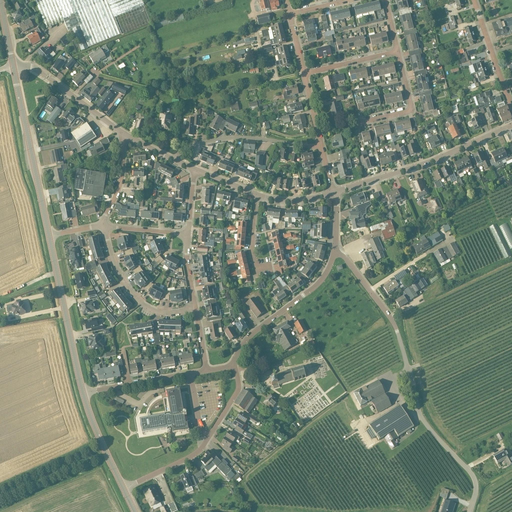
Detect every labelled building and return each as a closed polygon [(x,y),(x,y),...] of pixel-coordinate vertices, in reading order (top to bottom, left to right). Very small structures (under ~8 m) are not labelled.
[(88,48),(121,34),(122,35),(151,23),(141,0),(34,0),(46,29),(64,22),(68,31),(72,29),(81,52),(88,49),(88,48)] [(261,11),(269,9),(268,2),(267,0),(263,0),(259,1),(260,3),(259,3),(261,11)] [(268,2),(269,9),(270,11),(270,12),(277,10),(276,7),(279,7),(278,0),(274,1),(274,0),(269,1),(270,1),(268,2)] [(463,6),(461,0),(458,0),(455,1),(458,10),(462,9),(462,6),(463,6)] [(154,22),(155,28),(233,7),(231,1),(154,22)] [(407,2),(397,4),(398,12),(403,10),(404,13),(411,11),(410,4),(407,5),(407,2)] [(15,6),(18,11),(12,15),(15,21),(24,16),(24,15),(23,13),(22,13),(21,14),(19,12),(23,10),(19,3),(15,6)] [(372,4),(374,12),(380,10),(378,3),(372,4)] [(356,16),(362,15),(360,7),(354,9),(356,16)] [(342,12),(344,19),(350,18),(348,10),(342,12)] [(402,25),(412,22),(413,22),(411,15),(412,14),(411,11),(404,13),(405,16),(400,17),(402,25)] [(332,22),(338,21),(336,13),(330,15),(332,22)] [(448,18),(449,22),(449,23),(460,20),(458,13),(454,14),(455,17),(451,18),(451,17),(448,18)] [(269,14),(265,15),(256,17),(258,26),(271,23),(269,14)] [(21,21),(22,24),(19,26),(23,32),(33,27),(30,21),(32,20),(30,16),(21,21)] [(497,22),(493,23),(495,31),(511,26),(511,25),(511,18),(506,20),(505,19),(497,22)] [(460,20),(449,23),(448,23),(449,27),(448,27),(448,25),(445,26),(447,31),(449,30),(449,28),(450,28),(451,31),(456,29),(455,26),(462,24),(461,19),(460,20)] [(412,22),(402,25),(403,32),(408,31),(409,34),(416,32),(416,29),(413,29),(413,26),(413,25),(412,22)] [(272,33),(283,31),(282,25),(271,27),(272,33)] [(511,30),(511,26),(508,27),(495,31),(498,37),(504,35),(504,36),(511,34),(510,31),(511,30)] [(35,30),(37,32),(28,37),(32,45),(40,40),(39,37),(44,34),(43,32),(44,31),(42,27),(40,28),(40,27),(35,30)] [(467,37),(473,35),(471,28),(469,29),(469,27),(464,28),(467,37)] [(272,33),(273,39),(286,36),(285,33),(284,34),(283,31),(272,33)] [(380,33),(380,35),(382,44),(388,42),(387,39),(389,39),(388,33),(386,33),(383,34),(383,32),(380,33)] [(405,38),(407,45),(417,43),(416,39),(418,38),(417,35),(416,32),(409,34),(410,36),(405,38)] [(318,35),(315,35),(306,38),(308,43),(317,41),(316,38),(319,37),(318,35)] [(475,41),(473,35),(467,37),(470,46),(475,44),(474,42),(475,41)] [(287,39),(286,36),(273,39),(275,45),(286,43),(285,39),(287,39)] [(358,38),(360,47),(366,46),(364,41),(367,40),(366,36),(363,37),(358,38)] [(334,50),(332,42),(328,43),(329,47),(316,50),(318,58),(331,55),(330,51),(334,50)] [(417,43),(407,45),(408,52),(413,51),(414,54),(421,52),(419,42),(417,43)] [(272,52),(272,48),(271,45),(265,47),(265,46),(262,47),(263,54),(272,52)] [(277,55),(288,53),(287,49),(289,49),(288,46),(275,49),(277,55)] [(104,47),(101,49),(89,56),(95,65),(106,58),(104,54),(107,52),(104,47)] [(48,48),(45,50),(43,48),(37,52),(46,62),(51,57),(49,55),(52,53),(48,48)] [(410,58),(412,65),(422,63),(420,56),(422,55),(421,52),(414,54),(415,57),(410,58)] [(278,61),(279,61),(290,58),(288,53),(277,55),(278,61)] [(76,63),(70,58),(68,61),(69,62),(65,67),(69,71),(76,63)] [(292,67),(290,58),(279,61),(280,66),(282,67),(283,66),(286,65),(286,66),(288,68),(292,67)] [(62,59),(60,61),(58,60),(52,67),(58,72),(64,64),(65,62),(62,59)] [(475,74),(476,74),(485,71),(483,64),(482,65),(481,62),(472,65),(475,74)] [(422,63),(412,65),(413,73),(418,72),(419,74),(429,72),(429,71),(426,72),(425,67),(423,68),(422,63)] [(377,68),(369,70),(371,79),(379,77),(377,68)] [(365,69),(360,70),(362,79),(366,78),(367,80),(371,79),(369,70),(368,69),(366,70),(365,69)] [(83,71),(80,74),(72,81),(78,87),(85,79),(83,77),(86,74),(83,71)] [(479,83),(482,82),(487,80),(486,78),(488,77),(485,71),(476,74),(479,83)] [(415,78),(417,86),(427,83),(425,78),(428,78),(427,75),(430,75),(429,72),(419,74),(420,77),(415,78)] [(93,78),(90,75),(84,82),(87,84),(93,78)] [(331,76),(331,77),(324,79),(327,92),(335,90),(333,84),(340,82),(339,75),(336,76),(335,75),(331,76)] [(97,86),(101,81),(97,78),(93,83),(97,86)] [(427,83),(417,86),(418,93),(423,92),(424,95),(431,93),(433,93),(432,90),(431,91),(431,90),(428,90),(427,83)] [(114,84),(111,90),(121,94),(124,88),(114,84)] [(90,102),(95,97),(97,94),(101,97),(105,92),(102,89),(100,90),(95,85),(89,92),(86,89),(81,94),(90,102)] [(295,98),(295,95),(298,94),(296,86),(285,88),(287,94),(283,95),(284,101),(295,98)] [(108,91),(96,105),(102,111),(114,97),(108,91)] [(475,97),(479,109),(480,109),(481,109),(495,105),(501,103),(499,97),(494,99),(495,101),(494,101),(492,97),(489,98),(489,97),(490,96),(489,92),(475,97)] [(395,94),(397,103),(402,102),(401,97),(404,96),(403,95),(401,95),(400,93),(395,94)] [(420,99),(422,106),(432,104),(431,100),(433,99),(431,93),(424,95),(425,98),(420,99)] [(369,96),(366,97),(369,108),(375,106),(372,97),(370,98),(369,96)] [(54,110),(59,102),(52,97),(44,110),(48,112),(51,108),(54,110)] [(172,100),(172,102),(171,109),(177,110),(179,101),(172,100)] [(291,115),(291,114),(303,111),(301,103),(296,104),(295,101),(285,103),(286,107),(289,106),(290,112),(287,113),(287,116),(291,115)] [(237,103),(229,104),(230,112),(238,111),(237,103)] [(330,105),(333,116),(340,114),(337,103),(330,105)] [(497,105),(498,109),(497,110),(503,124),(511,120),(508,112),(509,111),(506,106),(505,106),(503,103),(497,105)] [(432,104),(422,106),(424,117),(433,115),(433,117),(438,116),(436,109),(433,110),(432,104)] [(61,112),(56,108),(49,118),(51,120),(49,122),(52,124),(61,112)] [(486,113),(490,124),(496,121),(492,108),(487,110),(488,113),(486,113)] [(70,125),(75,118),(72,116),(74,114),(68,109),(62,117),(68,121),(67,123),(70,125)] [(158,127),(166,128),(169,129),(171,114),(161,113),(158,127)] [(471,128),(473,127),(474,130),(481,127),(479,122),(483,120),(480,114),(473,116),(474,120),(468,122),(470,127),(471,128)] [(293,128),(299,127),(299,130),(306,128),(305,122),(306,121),(304,115),(296,117),(295,118),(294,119),(295,121),(296,122),(297,121),(297,122),(292,123),(293,128)] [(187,118),(186,133),(193,134),(194,124),(198,125),(199,116),(195,116),(195,119),(187,118)] [(235,133),(236,131),(240,133),(243,127),(239,125),(228,119),(226,122),(222,120),(223,119),(215,116),(210,127),(217,131),(218,129),(222,132),(224,128),(235,133)] [(283,124),(290,122),(289,116),(281,118),(283,124)] [(447,120),(451,127),(448,129),(453,139),(461,136),(456,125),(462,123),(459,116),(453,118),(447,120)] [(70,128),(76,129),(79,127),(83,121),(80,119),(76,120),(74,123),(74,124),(70,128)] [(415,119),(402,122),(404,132),(411,130),(412,132),(415,131),(414,127),(416,127),(415,119)] [(135,126),(134,130),(142,132),(145,122),(137,120),(136,126),(135,126)] [(402,122),(391,124),(394,136),(397,136),(397,133),(404,132),(402,122)] [(91,130),(87,123),(74,132),(73,130),(70,132),(74,139),(81,149),(97,138),(96,137),(97,137),(91,129),(91,130)] [(391,124),(381,126),(384,137),(391,135),(391,137),(394,136),(391,124)] [(374,131),(372,131),(374,144),(378,143),(376,138),(384,137),(381,126),(374,128),(374,131)] [(435,147),(431,137),(429,134),(428,134),(426,129),(423,131),(431,149),(435,147)] [(371,144),(372,149),(376,148),(374,144),(372,131),(358,134),(360,141),(363,140),(364,144),(368,143),(368,145),(371,144)] [(74,139),(70,132),(68,133),(67,132),(60,133),(60,134),(58,134),(57,135),(58,138),(59,138),(61,138),(62,143),(69,141),(69,140),(74,139)] [(337,147),(337,148),(343,146),(340,135),(335,137),(335,139),(331,140),(333,148),(337,147)] [(431,137),(435,147),(440,145),(435,135),(431,137)] [(105,150),(104,149),(105,148),(105,146),(109,143),(107,139),(99,142),(100,144),(89,150),(92,157),(105,150)] [(411,146),(407,148),(409,156),(416,154),(414,148),(418,147),(415,140),(409,142),(411,146)] [(245,141),(244,153),(254,154),(254,150),(255,150),(255,142),(245,141)] [(402,158),(409,156),(407,148),(402,149),(401,145),(395,147),(397,153),(400,152),(402,158)] [(200,160),(207,163),(209,157),(206,155),(207,152),(204,151),(205,149),(202,148),(199,154),(202,155),(200,160)] [(287,161),(288,158),(289,151),(288,151),(287,149),(284,149),(283,150),(282,149),(281,151),(280,151),(280,155),(281,155),(280,160),(287,161)] [(338,152),(341,162),(347,160),(345,154),(350,152),(349,149),(338,152)] [(497,152),(501,161),(504,166),(511,162),(511,159),(509,153),(505,155),(503,149),(497,152)] [(56,166),(60,166),(63,165),(63,162),(60,163),(58,151),(51,152),(53,164),(56,163),(56,166)] [(305,162),(313,160),(314,160),(312,154),(308,155),(307,152),(301,154),(302,160),(304,160),(305,162)] [(385,153),(388,164),(395,162),(392,153),(389,154),(389,152),(385,153)] [(498,163),(501,161),(497,152),(491,154),(494,161),(490,163),(493,169),(499,166),(498,163)] [(211,153),(209,157),(207,163),(213,166),(215,161),(218,162),(220,156),(218,155),(217,156),(211,153)] [(382,166),(388,164),(385,153),(381,155),(382,156),(379,157),(382,166)] [(478,167),(483,165),(485,170),(490,167),(485,156),(483,157),(481,153),(473,156),(478,167)] [(223,157),(220,156),(218,162),(221,163),(219,168),(225,171),(229,161),(223,159),(223,157)] [(366,169),(366,170),(374,167),(372,159),(367,160),(366,156),(360,158),(364,170),(366,169)] [(460,161),(465,172),(468,170),(469,171),(473,169),(471,166),(470,166),(467,158),(460,161)] [(313,160),(305,162),(304,162),(305,165),(302,166),(304,172),(311,170),(310,167),(314,166),(313,160)] [(348,164),(347,160),(341,162),(340,162),(341,166),(337,167),(340,179),(350,177),(347,164),(348,164)] [(236,164),(229,161),(225,171),(232,174),(234,168),(237,169),(239,164),(236,163),(236,164)] [(463,173),(465,172),(460,161),(454,164),(458,172),(456,173),(458,176),(463,174),(463,173)] [(164,174),(165,175),(168,168),(162,165),(161,165),(156,163),(155,181),(158,181),(158,175),(159,176),(161,173),(161,174),(164,175),(164,174)] [(242,165),(239,164),(237,169),(240,171),(238,176),(244,178),(247,172),(240,169),(242,165)] [(63,165),(60,166),(60,167),(54,168),(55,171),(54,171),(55,177),(52,178),(53,181),(56,181),(57,184),(63,183),(66,182),(65,178),(64,178),(63,171),(67,170),(66,165),(63,165)] [(440,170),(444,179),(448,177),(451,183),(457,180),(454,174),(451,175),(447,167),(440,170)] [(169,181),(170,184),(176,181),(175,178),(171,179),(171,178),(174,171),(168,168),(165,175),(168,176),(166,179),(169,181)] [(146,177),(144,177),(144,170),(134,170),(133,176),(136,177),(136,179),(135,179),(134,186),(137,186),(136,193),(137,193),(137,197),(143,197),(143,194),(144,194),(144,187),(143,187),(143,184),(146,184),(146,177)] [(248,170),(247,172),(244,178),(250,181),(253,176),(255,177),(258,172),(255,170),(254,172),(248,170)] [(440,181),(444,179),(440,170),(433,174),(437,182),(434,183),(437,189),(442,187),(440,181)] [(86,171),(83,196),(93,197),(93,192),(103,194),(105,179),(107,180),(108,176),(106,176),(106,174),(86,171)] [(315,178),(315,176),(309,177),(310,183),(313,182),(314,187),(320,186),(318,177),(315,178)] [(301,181),(303,189),(303,190),(309,189),(308,184),(310,183),(309,177),(303,179),(303,181),(301,181)] [(277,190),(283,191),(283,190),(284,182),(281,181),(282,179),(277,178),(273,185),(275,186),(276,185),(277,185),(277,190)] [(284,182),(283,190),(289,191),(289,186),(290,186),(291,188),(294,187),(293,186),(292,180),(291,180),(290,180),(287,179),(287,181),(284,181),(284,182)] [(297,179),(291,180),(292,180),(293,186),(296,186),(297,191),(303,189),(301,181),(301,180),(298,181),(297,179)] [(427,194),(425,190),(421,180),(411,184),(415,194),(417,199),(427,194)] [(176,181),(170,184),(168,185),(168,187),(172,187),(172,189),(176,189),(176,193),(183,193),(184,186),(177,186),(176,185),(178,184),(176,181)] [(59,188),(60,191),(58,191),(60,200),(68,198),(67,190),(67,189),(66,186),(59,188)] [(213,188),(206,187),(206,191),(202,190),(202,197),(214,198),(214,196),(209,195),(209,191),(212,192),(213,188)] [(391,192),(396,203),(401,201),(402,202),(406,200),(403,192),(398,194),(397,190),(391,192)] [(219,203),(222,204),(225,193),(218,192),(217,199),(220,199),(219,203)] [(385,207),(396,203),(391,192),(385,194),(387,199),(383,201),(385,207)] [(183,193),(176,193),(176,196),(172,196),(172,199),(160,198),(160,201),(182,203),(182,200),(183,200),(183,193)] [(225,193),(222,204),(222,207),(225,207),(226,201),(229,202),(231,195),(225,193)] [(362,193),(357,195),(358,199),(357,199),(359,204),(365,202),(368,201),(366,194),(363,195),(362,193)] [(353,206),(359,204),(357,199),(358,199),(357,195),(350,198),(353,206)] [(233,210),(239,211),(242,200),(235,199),(233,210)] [(442,209),(438,199),(433,201),(435,206),(432,207),(434,212),(442,209)] [(242,200),(239,211),(242,212),(243,209),(246,210),(248,202),(242,200)] [(140,208),(139,208),(139,212),(142,212),(141,218),(150,219),(151,214),(151,213),(147,212),(147,208),(142,208),(143,202),(141,202),(140,208)] [(359,220),(363,220),(363,219),(363,218),(363,217),(363,216),(364,215),(365,214),(366,209),(371,205),(370,202),(356,207),(355,213),(349,213),(349,220),(351,220),(359,220)] [(127,217),(127,213),(128,208),(128,206),(121,206),(121,205),(117,203),(116,205),(116,210),(119,211),(118,217),(127,217)] [(72,219),(69,205),(69,204),(64,205),(61,206),(64,220),(72,219)] [(96,205),(93,205),(81,209),(83,217),(96,213),(95,210),(98,209),(96,205)] [(127,213),(127,217),(136,218),(136,212),(139,212),(139,208),(139,206),(128,205),(128,206),(128,208),(127,213)] [(159,220),(159,214),(162,215),(162,214),(163,209),(157,208),(157,210),(151,209),(151,213),(151,214),(150,219),(159,220)] [(309,215),(319,216),(318,218),(326,219),(327,208),(319,208),(319,209),(310,209),(309,215)] [(173,221),(174,215),(173,215),(174,210),(163,209),(162,214),(165,214),(165,220),(173,221)] [(174,215),(173,221),(182,222),(182,216),(185,217),(186,211),(180,211),(180,215),(174,215)] [(291,212),(291,220),(298,220),(299,219),(301,219),(302,214),(297,214),(297,212),(291,212)] [(214,215),(207,214),(206,217),(200,217),(200,225),(206,226),(206,220),(214,220),(214,215)] [(365,228),(363,220),(359,220),(351,220),(352,222),(351,222),(353,231),(359,229),(365,228)] [(390,220),(369,228),(371,233),(381,230),(384,240),(396,236),(390,220)] [(302,222),(302,230),(310,230),(310,228),(314,228),(314,239),(325,239),(326,226),(318,226),(318,223),(302,222)] [(505,259),(511,256),(496,224),(489,227),(505,259)] [(511,248),(511,234),(507,224),(500,227),(510,249),(511,248)] [(441,235),(447,232),(450,238),(454,236),(451,230),(448,225),(438,230),(441,235)] [(438,232),(426,239),(412,247),(417,255),(443,241),(438,232)] [(118,240),(118,246),(131,243),(129,243),(128,240),(129,240),(128,235),(119,234),(120,234),(120,238),(121,238),(121,239),(118,240)] [(205,237),(199,236),(199,243),(204,243),(204,247),(197,247),(197,251),(208,252),(208,247),(214,247),(215,238),(205,237)] [(94,238),(93,237),(90,238),(90,239),(86,241),(87,246),(99,243),(98,237),(94,238)] [(149,251),(162,246),(160,243),(159,241),(156,242),(156,240),(153,240),(153,237),(145,237),(146,244),(149,251)] [(283,237),(273,239),(274,245),(282,243),(281,241),(283,240),(283,239),(283,237)] [(382,252),(384,251),(378,238),(369,242),(377,260),(384,257),(382,252)] [(235,247),(235,251),(240,250),(241,247),(244,248),(245,242),(237,241),(236,247),(235,247)] [(313,252),(324,255),(326,248),(327,249),(327,245),(307,241),(306,244),(314,246),(313,252)] [(131,243),(118,246),(121,252),(124,251),(124,252),(124,253),(124,252),(125,255),(133,252),(131,246),(132,246),(131,243)] [(440,264),(452,258),(460,254),(454,243),(446,247),(434,254),(440,264)] [(154,261),(156,263),(161,258),(159,256),(162,254),(161,253),(164,252),(163,250),(162,246),(149,251),(152,250),(156,259),(154,261)] [(73,264),(73,265),(78,264),(79,269),(84,268),(83,263),(80,263),(77,248),(73,248),(73,251),(70,252),(72,260),(70,261),(71,265),(73,264)] [(100,248),(91,251),(92,256),(90,256),(101,253),(100,248)] [(237,255),(238,260),(246,259),(245,253),(242,253),(241,251),(235,252),(236,255),(237,255)] [(133,252),(125,255),(126,257),(125,258),(126,258),(127,259),(124,260),(125,266),(135,261),(134,258),(135,258),(133,252)] [(310,260),(316,263),(318,260),(322,261),(324,255),(313,252),(311,258),(310,260)] [(104,258),(101,253),(90,256),(92,262),(96,260),(97,262),(100,261),(99,260),(104,258)] [(198,258),(199,264),(207,262),(207,260),(208,260),(207,253),(194,255),(194,259),(198,258)] [(361,256),(364,263),(373,259),(371,254),(368,255),(367,253),(364,254),(364,253),(361,254),(362,256),(361,256)] [(163,261),(161,258),(156,263),(158,266),(160,264),(169,269),(174,259),(170,258),(168,257),(167,259),(166,259),(163,261)] [(177,262),(174,259),(169,269),(178,273),(178,276),(183,277),(182,269),(179,269),(179,266),(178,265),(179,262),(177,262)] [(316,263),(310,260),(306,259),(305,261),(308,263),(304,267),(309,270),(313,273),(317,268),(316,267),(317,264),(316,264),(316,263)] [(373,259),(364,263),(367,270),(368,269),(369,270),(371,269),(371,268),(373,267),(372,265),(375,264),(373,259)] [(135,261),(125,266),(129,271),(132,270),(133,271),(132,271),(133,271),(134,273),(134,274),(141,269),(138,264),(137,265),(135,261)] [(97,275),(107,269),(105,264),(101,266),(101,265),(98,266),(99,268),(94,270),(97,275)] [(247,264),(240,266),(241,269),(237,270),(237,271),(238,271),(239,273),(245,271),(249,270),(247,264)] [(299,272),(298,274),(304,280),(307,277),(309,279),(313,273),(309,270),(304,267),(304,268),(300,273),(299,272)] [(98,277),(99,280),(109,274),(107,270),(107,269),(97,275),(98,277)] [(143,272),(141,269),(134,274),(134,273),(135,276),(136,276),(136,277),(134,279),(136,284),(147,276),(144,271),(143,272)] [(238,271),(237,271),(234,272),(234,274),(235,274),(236,276),(238,275),(238,276),(242,275),(243,278),(244,283),(251,282),(250,277),(250,276),(249,270),(245,271),(239,273),(238,271)] [(396,280),(394,281),(383,288),(388,295),(405,284),(405,282),(403,278),(407,276),(404,270),(394,277),(396,280)] [(209,273),(200,274),(201,280),(203,279),(204,284),(213,283),(213,278),(210,278),(209,273)] [(109,274),(99,280),(102,284),(112,279),(109,274)] [(304,280),(298,274),(296,276),(298,279),(296,281),(294,278),(291,280),(293,283),(298,289),(303,285),(303,284),(305,286),(307,283),(304,280)] [(77,285),(78,289),(79,289),(80,290),(82,289),(83,288),(85,288),(84,282),(87,282),(85,275),(83,275),(75,276),(76,280),(77,285)] [(145,278),(147,276),(136,284),(141,288),(143,287),(144,288),(147,290),(146,290),(152,284),(149,280),(147,281),(145,278)] [(415,276),(409,280),(412,284),(418,280),(415,276)] [(403,297),(396,302),(399,308),(407,303),(406,302),(410,300),(411,301),(418,296),(416,294),(427,286),(425,282),(427,280),(425,278),(423,279),(404,291),(407,295),(403,297)] [(115,284),(112,279),(102,284),(104,289),(106,288),(109,287),(109,288),(112,287),(111,286),(115,284)] [(288,294),(283,288),(278,281),(275,284),(278,289),(277,289),(272,293),(275,297),(278,302),(286,297),(285,295),(288,294)] [(286,285),(283,288),(288,294),(288,293),(291,291),(293,293),(298,289),(293,283),(288,287),(287,285),(286,285)] [(154,285),(152,284),(146,290),(147,290),(149,292),(149,293),(149,292),(150,292),(149,295),(153,299),(160,287),(155,284),(154,285)] [(203,296),(214,294),(213,289),(216,288),(215,284),(206,286),(207,289),(202,290),(203,292),(202,292),(203,296)] [(167,292),(163,290),(162,291),(159,289),(160,287),(153,299),(159,301),(161,298),(162,299),(162,300),(162,299),(165,299),(165,300),(167,292)] [(181,289),(181,288),(175,290),(177,303),(183,301),(182,297),(183,297),(184,298),(184,297),(187,296),(187,297),(185,289),(181,289)] [(109,297),(112,301),(121,294),(118,289),(115,292),(114,291),(111,293),(112,294),(110,295),(109,297)] [(171,291),(167,292),(165,300),(166,300),(166,299),(169,300),(169,301),(169,300),(170,300),(171,303),(177,303),(175,290),(175,292),(172,293),(171,291)] [(121,294),(112,301),(115,305),(124,298),(121,294)] [(209,300),(210,303),(217,302),(216,299),(215,299),(214,294),(203,296),(203,299),(204,299),(205,301),(209,300)] [(127,302),(124,298),(115,305),(117,304),(121,308),(119,309),(128,302),(127,302)] [(246,304),(256,317),(257,318),(265,312),(254,298),(246,304)] [(88,302),(81,304),(83,314),(90,313),(90,312),(96,310),(94,302),(88,303),(88,302)] [(128,302),(119,309),(122,314),(126,311),(127,312),(129,309),(132,306),(128,302)] [(205,310),(206,313),(217,311),(216,305),(217,305),(217,302),(210,303),(210,306),(206,307),(206,310),(205,310)] [(12,316),(14,316),(25,314),(22,303),(14,305),(15,306),(12,307),(7,308),(8,313),(11,312),(12,316)] [(220,310),(217,311),(206,313),(207,316),(208,319),(212,318),(213,321),(222,319),(220,310)] [(238,323),(235,325),(240,333),(241,332),(243,333),(244,332),(244,330),(248,328),(242,320),(243,320),(246,318),(241,311),(238,313),(240,316),(235,319),(238,323)] [(116,322),(110,314),(106,317),(112,325),(116,322)] [(86,330),(92,329),(92,332),(103,330),(102,326),(100,327),(98,318),(84,321),(86,330)] [(307,330),(301,320),(294,324),(300,334),(307,330)] [(217,339),(217,338),(219,338),(217,329),(221,328),(220,321),(212,322),(213,326),(209,327),(211,337),(210,337),(210,339),(211,340),(217,339)] [(274,343),(277,342),(278,343),(280,342),(285,351),(296,345),(288,331),(291,329),(287,322),(273,330),(276,336),(274,337),(272,339),(274,343)] [(151,323),(145,324),(148,336),(153,335),(152,330),(154,330),(153,327),(152,327),(151,323)] [(233,332),(235,330),(232,325),(227,328),(228,330),(224,332),(230,341),(236,337),(233,332)] [(137,338),(136,335),(135,326),(129,326),(130,331),(129,331),(129,334),(130,334),(131,339),(137,338)] [(93,350),(93,351),(100,349),(101,349),(100,347),(103,346),(102,340),(98,341),(97,336),(91,337),(90,338),(90,340),(88,340),(90,346),(92,346),(93,350)] [(178,351),(175,352),(176,358),(179,358),(180,366),(187,365),(185,356),(185,353),(182,354),(182,356),(179,357),(178,351)] [(170,354),(166,355),(168,368),(175,367),(173,359),(176,358),(175,352),(172,352),(173,358),(170,358),(170,354)] [(155,361),(148,363),(150,372),(156,370),(155,362),(158,362),(156,355),(154,356),(155,361)] [(168,368),(166,355),(164,355),(165,360),(160,360),(159,355),(156,355),(158,362),(161,361),(162,369),(168,368)] [(141,358),(138,359),(139,365),(142,364),(143,373),(150,372),(148,363),(142,364),(141,358)] [(139,365),(138,359),(135,359),(136,365),(130,366),(131,375),(138,374),(136,366),(139,365)] [(112,368),(113,378),(119,377),(118,371),(122,370),(120,361),(117,361),(117,362),(114,363),(115,368),(112,368)] [(99,380),(105,379),(104,371),(103,370),(100,370),(99,366),(96,367),(96,365),(92,366),(94,373),(95,375),(98,375),(99,380)] [(103,366),(103,370),(104,371),(105,379),(113,378),(112,368),(106,369),(105,366),(103,366)] [(279,388),(279,385),(293,381),(305,377),(307,373),(306,370),(303,368),(291,372),(290,371),(276,376),(276,378),(270,379),(272,385),(274,390),(279,388)] [(353,394),(360,406),(384,393),(378,380),(353,394)] [(189,430),(188,423),(186,423),(185,416),(186,416),(186,413),(184,413),(180,389),(166,392),(171,416),(169,416),(168,416),(167,416),(166,416),(165,416),(165,415),(140,420),(142,433),(167,429),(167,428),(168,428),(171,428),(172,428),(173,433),(189,430)] [(234,404),(247,413),(249,414),(258,400),(253,397),(253,396),(243,390),(234,404)] [(280,402),(279,401),(277,400),(276,401),(275,399),(275,398),(271,394),(263,404),(272,411),(280,402)] [(385,394),(371,401),(378,413),(391,405),(385,394)] [(393,440),(405,432),(407,435),(411,433),(409,429),(413,427),(400,406),(369,425),(379,442),(385,438),(391,449),(396,446),(393,440)] [(240,421),(245,424),(247,421),(255,426),(256,425),(256,426),(258,426),(259,425),(260,424),(260,423),(259,422),(258,421),(259,420),(249,414),(247,413),(246,416),(241,413),(239,416),(238,416),(236,418),(240,421)] [(243,428),(245,424),(240,421),(236,418),(234,422),(235,422),(233,425),(238,428),(236,431),(242,434),(245,430),(243,428)] [(226,434),(224,437),(233,443),(236,439),(238,440),(241,435),(235,432),(234,434),(229,432),(227,435),(226,434)] [(231,447),(233,443),(224,437),(222,440),(223,441),(221,444),(226,447),(224,449),(230,453),(233,448),(231,447)] [(493,456),(497,464),(503,461),(505,464),(506,464),(508,467),(511,464),(511,461),(510,458),(506,449),(505,450),(493,456)] [(211,461),(214,465),(216,467),(221,462),(211,452),(211,453),(209,451),(206,454),(207,456),(212,460),(211,461)] [(208,472),(214,465),(211,461),(212,460),(207,456),(201,462),(206,466),(204,468),(208,472)] [(221,462),(216,467),(219,469),(218,470),(220,471),(225,476),(227,474),(229,476),(231,479),(234,483),(241,477),(238,474),(234,476),(231,473),(232,473),(231,472),(232,471),(227,466),(228,465),(223,460),(221,462)] [(187,474),(180,477),(182,480),(180,481),(181,485),(183,484),(186,489),(192,487),(196,485),(194,479),(189,480),(187,474)] [(144,491),(152,507),(161,502),(153,487),(144,491)] [(452,511),(455,504),(445,501),(442,510),(440,510),(439,511),(452,511)]
